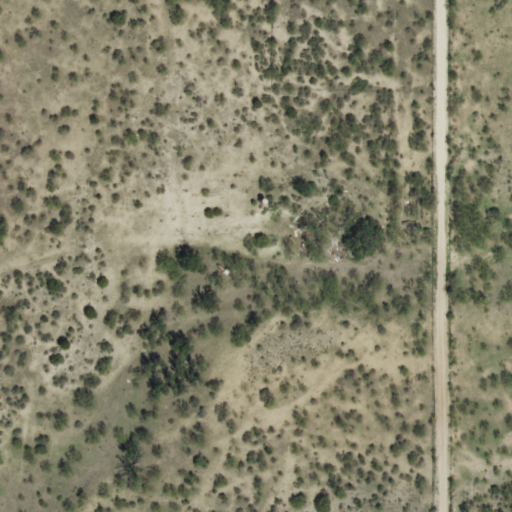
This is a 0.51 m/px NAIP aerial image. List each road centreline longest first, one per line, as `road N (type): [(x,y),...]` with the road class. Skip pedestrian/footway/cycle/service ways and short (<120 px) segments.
road 1 (residential): [(314,511),(320,490),(305,296),(161,242),(0,290)]
road 2 (residential): [(438,0),(440,511)]
road 3 (residential): [(161,242),(150,0)]
road 4 (residential): [(145,511),(209,459),(313,396)]
